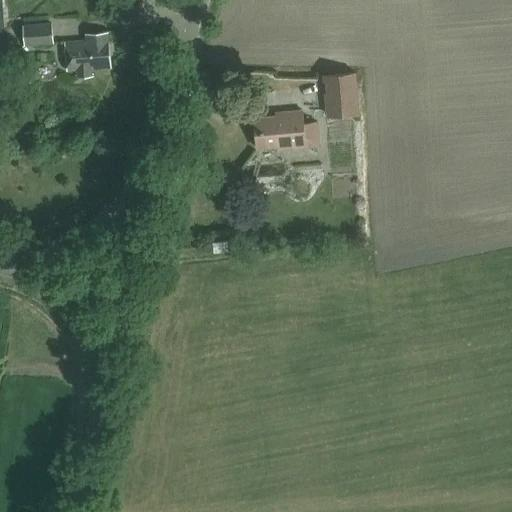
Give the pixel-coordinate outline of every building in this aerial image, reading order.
[(23,25),(25,46),(54,43),(52,22),(23,25)] [(85,33),(86,39),(66,41),(68,70),(78,69),(78,74),(76,74),(76,76),(93,75),(93,73),(91,73),(91,68),(111,66),(108,31),(85,33)] [(326,117),(360,114),(356,71),(323,74),(323,82),(326,81),(326,91),(324,91),(326,117)] [(317,121),(303,122),(302,109),(276,112),(277,115),(254,117),(257,148),(287,145),(287,149),(319,145),(317,121)] [(260,230),(235,230),(235,247),(260,246),(260,230)] [(228,250),(227,240),(213,242),(214,252),(228,250)]
